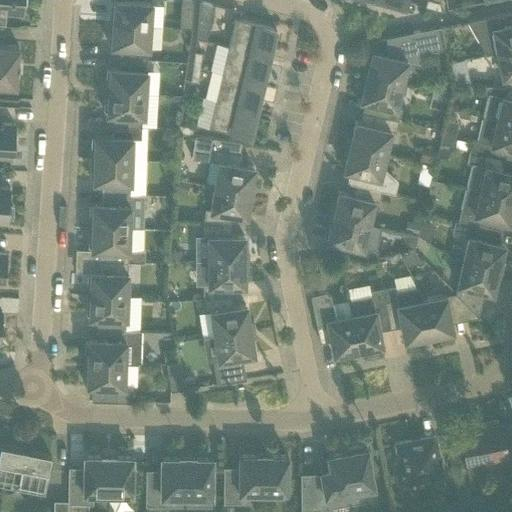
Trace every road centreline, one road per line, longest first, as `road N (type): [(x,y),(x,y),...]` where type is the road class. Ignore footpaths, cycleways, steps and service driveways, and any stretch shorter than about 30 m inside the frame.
road 1 (residential): [(315,421),(281,261),(329,39),(309,17),(246,0)]
road 2 (residential): [(32,394),(66,0)]
road 3 (residential): [(32,394),(87,420),(315,421)]
road 4 (residential): [(315,421),(468,395),(493,382),(511,348)]
